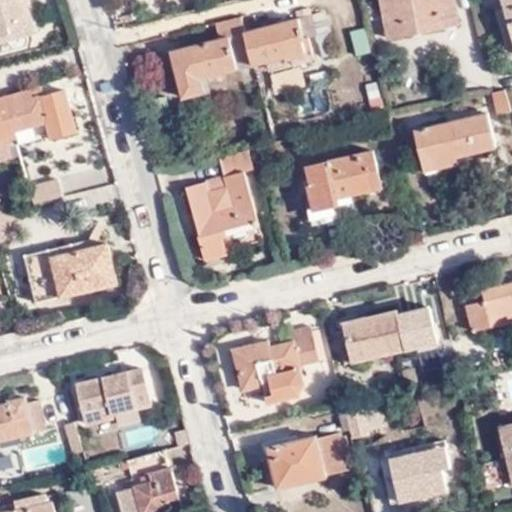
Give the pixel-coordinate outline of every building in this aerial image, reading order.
[(0,0),(0,36),(28,28),(21,0),(0,0)] [(419,20),(421,30),(458,22),(453,0),(381,0),(387,26),(419,20)] [(240,70),(257,65),(274,60),(273,57),(287,53),(289,59),(309,53),(305,37),(332,30),(328,12),(285,22),(286,26),(267,32),(265,28),(249,33),(245,17),(219,24),(222,39),(174,52),(187,97),(207,92),(203,80),(240,70)] [(387,26),(390,37),(421,30),(419,20),(387,26)] [(0,36),(0,41),(30,32),(28,28),(0,36)] [(262,83),(257,65),(240,70),(245,88),(262,83)] [(32,91),(34,100),(44,97),(41,86),(31,88),(32,91)] [(493,112),(509,108),(505,88),(488,92),(493,112)] [(0,144),(19,139),(21,139),(19,131),(51,123),(53,131),(57,146),(79,141),(66,92),(44,97),(34,100),(32,91),(0,99),(0,144)] [(460,155),(462,161),(482,156),(481,150),(499,146),(490,113),(418,131),(426,164),(460,155)] [(191,187),(210,262),(232,256),(226,237),(231,236),(229,228),(261,220),(248,172),(256,169),(252,152),(223,159),(227,178),(191,187)] [(319,210),(336,207),(344,205),(342,198),(353,195),(386,187),(377,152),(306,167),(309,177),(311,177),(318,205),(319,210)] [(460,155),(426,164),(428,172),(462,163),(462,161),(460,155)] [(31,187),(36,205),(65,198),(60,179),(31,187)] [(342,198),(344,205),(355,202),(353,195),(342,198)] [(314,221),(339,215),(336,207),(319,210),(318,205),(310,207),(314,221)] [(0,232),(18,228),(14,211),(0,214),(0,232)] [(35,305),(64,298),(63,292),(56,260),(80,254),(79,250),(77,242),(23,255),(35,305)] [(108,248),(107,244),(79,250),(80,254),(56,260),(63,292),(82,288),(84,294),(122,286),(112,247),(108,248)] [(511,284),(486,290),(488,301),(469,305),(475,329),(494,324),(495,328),(511,324),(511,284)] [(63,292),(64,298),(84,294),(82,288),(63,292)] [(403,318),(432,312),(430,307),(401,314),(403,318)] [(348,366),(440,345),(432,312),(403,318),(401,314),(347,327),(349,332),(341,334),(348,366)] [(314,326),(294,331),(297,342),(273,348),(271,342),(238,351),(247,390),(267,385),(270,396),(276,394),(278,400),(302,395),(308,385),(302,365),(322,359),(314,326)] [(94,405),(98,422),(118,418),(116,410),(154,400),(146,371),(81,387),(86,407),(94,405)] [(0,444),(36,436),(35,433),(33,421),(29,400),(10,404),(10,406),(0,408),(0,444)] [(374,425),(368,401),(352,405),(358,429),(374,425)] [(86,407),(91,424),(98,422),(94,405),(86,407)] [(312,420),(317,439),(341,433),(346,431),(342,413),(312,420)] [(47,418),(33,421),(35,433),(50,429),(47,418)] [(65,424),(70,453),(81,452),(76,422),(65,424)] [(511,448),(511,423),(501,426),(507,450),(511,448)] [(351,470),(341,433),(317,439),(294,443),(292,438),(264,444),(274,483),(300,478),(302,485),(329,479),(328,475),(351,470)] [(160,504),(162,511),(183,511),(185,511),(166,451),(129,460),(143,508),(160,504)] [(418,476),(414,460),(394,464),(404,508),(452,497),(447,476),(443,460),(428,463),(430,473),(418,476)] [(274,483),(275,492),(302,485),(300,478),(274,483)] [(19,505),(21,510),(57,502),(56,497),(19,505)] [(59,511),(57,502),(21,510),(10,511),(59,511)]
